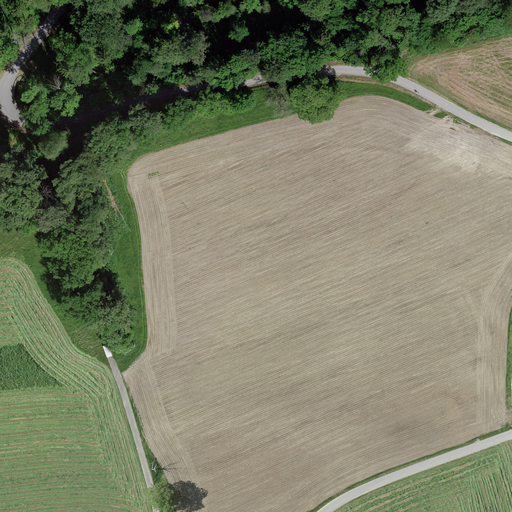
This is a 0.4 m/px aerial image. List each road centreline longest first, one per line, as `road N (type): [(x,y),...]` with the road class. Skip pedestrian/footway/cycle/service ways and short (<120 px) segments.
road 1 (tertiary): [(64,0),(5,86),(7,105),(29,122),(72,119),(163,93),(355,70),(418,89),(511,137)]
road 2 (tertiary): [(511,434),(386,479),(324,511)]
